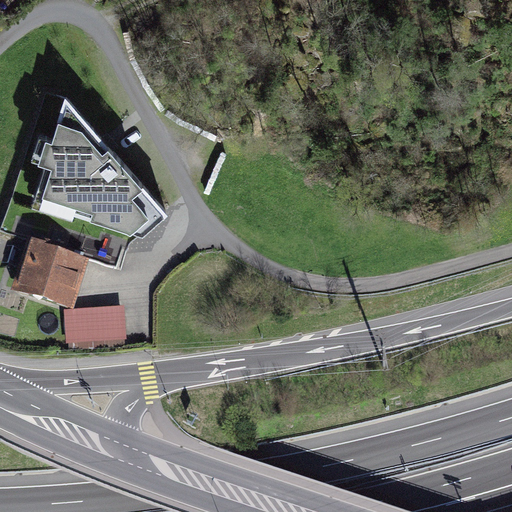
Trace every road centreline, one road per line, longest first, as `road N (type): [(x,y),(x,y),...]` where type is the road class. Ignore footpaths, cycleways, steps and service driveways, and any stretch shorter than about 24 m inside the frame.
road 1 (residential): [(0,47),(51,11),(90,21),(200,214),(268,269),(323,285),(387,283),(511,250)]
road 2 (motorway): [(511,416),(188,492),(0,506)]
road 3 (motorway): [(511,307),(299,354),(148,376)]
road 4 (motorway): [(339,511),(511,466)]
road 5 (primary): [(134,457),(295,511)]
road 6 (motorway): [(148,376),(0,386)]
road 7 (primary): [(0,397),(134,457)]
